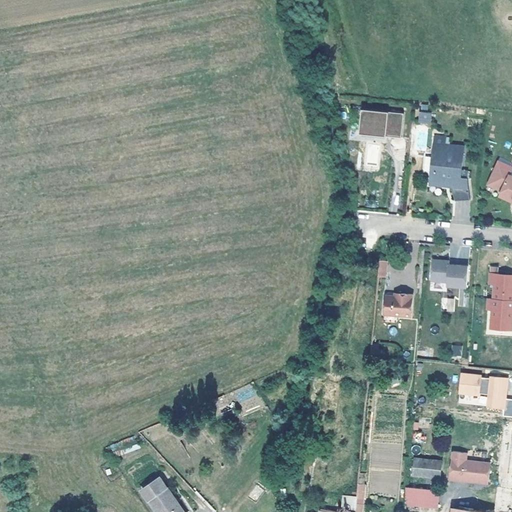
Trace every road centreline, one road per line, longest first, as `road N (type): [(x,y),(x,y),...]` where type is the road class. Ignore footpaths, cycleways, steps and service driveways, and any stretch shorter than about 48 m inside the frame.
road 1 (track): [(226,511),(270,435),(291,372)]
road 2 (residential): [(511,238),(376,227)]
